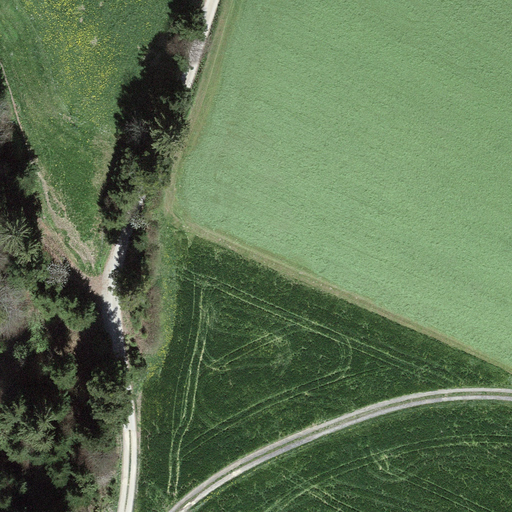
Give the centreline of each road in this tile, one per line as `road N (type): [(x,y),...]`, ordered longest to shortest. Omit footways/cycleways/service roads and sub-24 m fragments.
road 1 (track): [(212,0),(112,269),(108,308),(127,435),(122,511)]
road 2 (track): [(176,511),(244,464),(371,411),(465,392),(511,395)]
